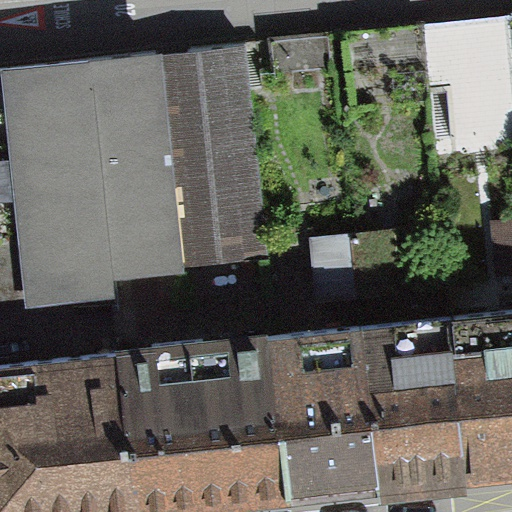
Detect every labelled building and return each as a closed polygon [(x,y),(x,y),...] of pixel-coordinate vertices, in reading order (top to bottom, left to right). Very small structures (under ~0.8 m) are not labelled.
[(511,15),(424,26),(438,153),(511,146),(511,15)] [(248,41),(0,65),(0,298),(26,296),(27,306),(117,297),(116,281),(185,275),(184,266),(269,258),(248,41)] [(511,206),(482,210),(486,263),(511,260),(511,206)] [(422,478),(511,467),(511,304),(403,317),(422,478)] [(312,491),(422,478),(403,317),(293,330),(312,491)] [(201,503),(312,491),(293,330),(183,342),(201,503)] [(90,511),(126,511),(201,503),(183,342),(73,355),(90,511)] [(0,511),(90,511),(73,355),(0,363),(0,511)]
